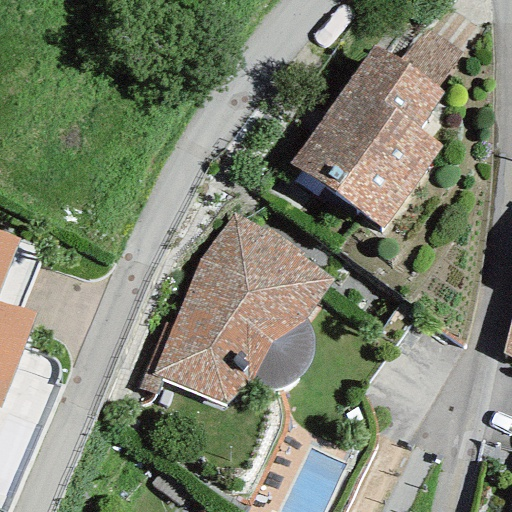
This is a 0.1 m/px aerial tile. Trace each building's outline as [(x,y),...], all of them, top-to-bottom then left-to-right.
[(369,64),(280,181),(380,256),(441,177),(419,160),(447,123),(369,64)] [(329,276),(232,214),(194,259),(147,370),(224,406),(244,383),(278,389),(301,375),(313,349),(311,327),(306,316),(329,276)] [(0,393),(30,311),(0,299),(0,286),(19,236),(0,229),(0,393)] [(2,288),(27,298),(45,251),(20,241),(2,288)] [(511,292),(511,293),(511,294),(511,323),(502,365),(511,371),(511,292)]
